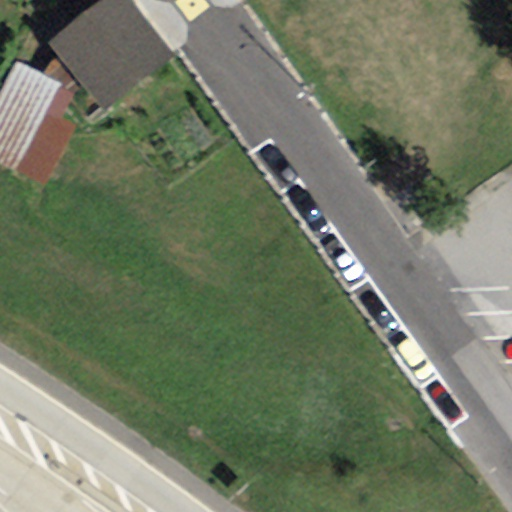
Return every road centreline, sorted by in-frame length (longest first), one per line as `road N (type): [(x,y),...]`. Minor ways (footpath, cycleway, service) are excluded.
road 1 (residential): [(511,460),(186,0)]
road 2 (primary): [(182,511),(0,385)]
